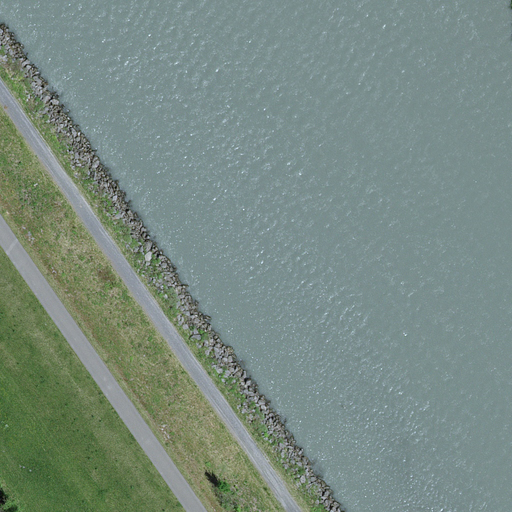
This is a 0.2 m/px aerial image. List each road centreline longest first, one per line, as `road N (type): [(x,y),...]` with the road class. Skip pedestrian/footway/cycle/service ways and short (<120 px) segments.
road 1 (track): [(293,511),(0,93)]
road 2 (track): [(0,229),(196,511)]
